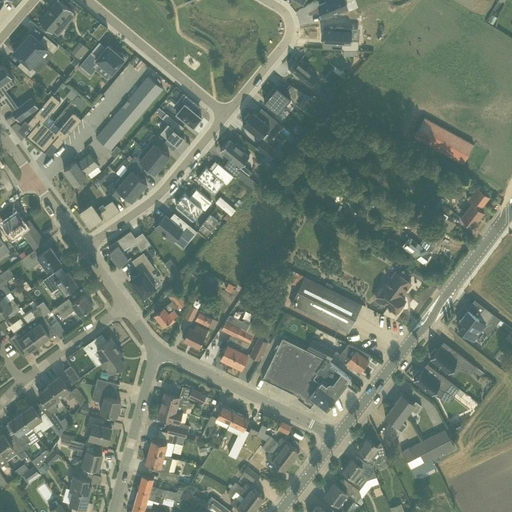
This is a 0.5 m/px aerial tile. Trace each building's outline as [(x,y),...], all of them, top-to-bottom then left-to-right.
[(60,0),(56,0),(39,21),(52,32),(53,30),(58,35),(66,25),(61,20),(71,9),(60,0)] [(322,4),(315,6),(319,17),(326,15),(327,19),(336,16),(335,14),(343,12),(341,6),(348,3),(346,0),(333,0),(332,0),(324,0),(321,1),(322,4)] [(90,32),(98,38),(106,27),(98,21),(90,32)] [(323,29),(323,39),(332,40),(332,42),(341,43),(340,49),(357,50),(358,39),(350,38),(350,30),(343,29),(343,27),(332,26),(332,29),(323,28),(323,29)] [(30,31),(21,41),(39,56),(43,52),(47,47),(48,48),(52,51),(55,48),(57,45),(44,34),(39,39),(30,31)] [(37,58),(39,56),(21,41),(13,51),(22,59),(17,65),(31,76),(34,73),(36,70),(31,66),(37,58)] [(80,59),(89,48),(80,41),(71,51),(80,59)] [(120,51),(119,51),(118,52),(113,48),(108,44),(106,46),(98,55),(93,51),(92,50),(79,66),(90,75),(95,69),(100,62),(112,72),(113,71),(117,66),(119,67),(123,62),(127,57),(120,51)] [(334,75),(346,59),(333,49),(321,65),(334,75)] [(288,67),(309,85),(315,78),(317,76),(296,58),(288,67)] [(2,107),(2,106),(11,100),(0,85),(0,84),(12,75),(4,64),(0,66),(0,104),(2,107)] [(163,88),(147,75),(95,136),(111,149),(163,88)] [(264,101),(278,113),(290,98),(302,108),(312,96),(291,84),(285,92),(283,91),(277,86),(264,101)] [(322,84),(316,91),(323,96),(328,90),(322,84)] [(27,135),(36,143),(48,128),(42,123),(62,99),(54,91),(28,121),(34,126),(27,135)] [(194,100),(184,92),(176,102),(181,106),(176,112),(190,123),(190,124),(193,127),(199,121),(198,120),(201,116),(189,106),(194,100)] [(31,96),(12,110),(19,120),(38,106),(31,96)] [(55,133),(48,128),(36,143),(45,150),(52,142),(58,146),(84,116),(75,109),(55,133)] [(268,115),(263,121),(256,115),(252,111),(249,115),(248,114),(243,119),(244,120),(241,124),(258,138),(259,137),(265,130),(272,136),(281,126),(268,115)] [(163,118),(169,123),(161,131),(163,133),(162,134),(167,138),(168,137),(178,146),(185,137),(181,134),(182,133),(181,132),(185,127),(167,113),(163,118)] [(463,163),(473,144),(424,117),(414,136),(463,163)] [(150,140),(144,148),(163,164),(168,158),(167,157),(169,154),(159,146),(163,141),(153,133),(149,138),(150,140)] [(256,185),(247,178),(249,175),(252,171),(242,163),(249,155),(243,150),(244,148),(237,142),(235,144),(229,138),(220,149),(230,157),(224,164),(254,189),(258,183),(258,184),(256,185)] [(261,140),(255,148),(270,160),(276,152),(266,144),(261,139),(261,140)] [(117,145),(112,150),(116,154),(121,148),(117,145)] [(338,154),(340,150),(334,147),(327,160),(337,166),(342,156),(338,154)] [(159,170),(163,164),(144,148),(137,156),(135,155),(130,160),(140,168),(144,163),(155,172),(157,169),(159,170)] [(77,163),(75,161),(64,169),(75,184),(86,175),(85,174),(99,164),(91,153),(77,163)] [(136,173),(140,168),(130,160),(126,166),(127,167),(121,175),(140,192),(145,186),(144,185),(146,182),(136,173)] [(227,184),(234,175),(218,162),(211,170),(206,166),(196,178),(215,193),(224,181),(227,184)] [(136,197),(140,192),(121,175),(114,184),(111,181),(106,187),(117,196),(121,191),(132,199),(134,196),(136,197)] [(471,203),(460,217),(472,227),(484,211),(480,208),(489,196),(477,187),(468,200),(471,203)] [(175,204),(193,219),(202,208),(205,210),(212,201),(196,188),(189,196),(185,192),(175,204)] [(236,206),(220,193),(216,199),(231,212),(236,206)] [(438,195),(432,203),(438,207),(444,199),(438,195)] [(87,225),(88,224),(90,226),(95,222),(98,226),(120,210),(112,200),(104,205),(106,208),(99,213),(96,208),(92,202),(79,211),(88,224),(87,224),(87,225)] [(443,212),(436,223),(441,226),(446,218),(448,215),(443,212)] [(45,242),(42,238),(29,219),(24,223),(16,213),(3,222),(13,235),(21,229),(35,249),(36,248),(45,242)] [(163,231),(162,232),(164,234),(165,233),(173,239),(179,232),(188,240),(197,230),(177,214),(172,220),(169,217),(165,214),(155,225),(163,231)] [(200,230),(209,237),(221,224),(212,216),(200,230)] [(113,247),(110,249),(109,250),(114,258),(112,259),(117,265),(118,264),(119,265),(128,258),(122,250),(135,241),(141,249),(150,243),(142,231),(135,237),(130,230),(111,244),(113,247)] [(414,239),(407,248),(425,262),(432,252),(431,252),(437,243),(428,235),(421,244),(414,239)] [(0,273),(3,272),(0,267),(0,256),(9,250),(0,237),(0,273)] [(35,249),(27,255),(21,259),(28,269),(34,265),(41,260),(47,269),(49,268),(60,260),(50,246),(40,253),(36,248),(35,249)] [(155,274),(151,269),(155,267),(144,251),(132,259),(140,271),(131,277),(134,282),(138,287),(135,289),(141,296),(156,286),(150,277),(155,274)] [(189,263),(176,278),(184,285),(197,270),(189,263)] [(0,298),(2,297),(3,296),(11,290),(7,285),(7,280),(14,274),(9,267),(3,272),(0,273),(0,298)] [(295,284),(300,274),(285,267),(280,277),(295,284)] [(57,298),(61,303),(69,297),(65,293),(78,284),(68,271),(57,279),(53,272),(43,280),(52,292),(60,286),(65,293),(57,298)] [(385,283),(375,296),(396,312),(405,299),(401,295),(411,282),(396,271),(386,284),(385,283)] [(304,276),(291,303),(348,331),(361,304),(304,276)] [(172,300),(163,307),(154,314),(163,325),(167,322),(169,324),(175,320),(173,317),(177,314),(173,310),(178,306),(179,308),(186,302),(172,285),(165,291),(172,300)] [(56,306),(60,312),(64,317),(75,308),(80,314),(93,305),(84,293),(72,302),(69,297),(61,303),(56,306)] [(2,297),(0,298),(0,315),(6,311),(10,316),(20,309),(13,298),(8,302),(3,296),(2,297)] [(251,297),(250,299),(249,302),(250,307),(256,309),(259,301),(251,297)] [(468,309),(459,320),(463,323),(458,329),(473,339),(493,313),(475,299),(468,309)] [(50,310),(47,304),(39,310),(42,314),(43,315),(50,310)] [(190,305),(184,316),(192,320),(198,309),(190,305)] [(43,315),(42,314),(39,310),(38,307),(32,311),(35,316),(25,323),(39,343),(50,335),(46,330),(51,326),(43,315)] [(199,312),(195,320),(208,327),(212,318),(199,312)] [(20,318),(8,324),(12,330),(23,323),(20,318)] [(221,357),(231,362),(247,330),(240,327),(241,326),(226,319),(221,329),(231,334),(230,336),(230,335),(226,342),(228,343),(221,357)] [(15,333),(10,337),(23,355),(39,343),(25,323),(14,331),(15,333)] [(247,330),(231,362),(241,367),(248,353),(244,351),(249,342),(253,333),(256,327),(256,326),(250,323),(249,324),(250,324),(247,330)] [(194,329),(189,327),(183,339),(199,347),(207,329),(196,324),(194,329)] [(61,326),(58,332),(62,335),(66,329),(61,326)] [(258,337),(249,355),(259,359),(268,341),(258,337)] [(348,376),(339,369),(326,358),(282,337),(262,378),(297,395),(297,396),(298,395),(305,401),(309,395),(326,408),(345,383),(344,382),(345,379),(348,379),(348,377),(348,376)] [(111,338),(97,348),(91,352),(99,364),(119,349),(111,338)] [(334,350),(312,339),(308,347),(330,358),(334,350)] [(348,343),(339,354),(340,357),(353,367),(354,366),(360,370),(368,359),(367,358),(370,353),(348,343)] [(430,357),(449,372),(454,365),(470,373),(476,366),(452,347),(447,353),(445,354),(445,352),(438,347),(436,349),(435,348),(430,354),(432,355),(430,357)] [(102,369),(106,366),(111,372),(124,363),(119,356),(122,354),(119,349),(99,364),(102,369)] [(74,382),(80,377),(71,365),(64,369),(74,382)] [(413,379),(432,393),(437,386),(454,395),(459,387),(435,369),(430,375),(428,376),(428,373),(422,368),(420,371),(418,369),(413,375),(415,377),(413,379)] [(71,390),(69,388),(60,375),(48,383),(49,385),(58,396),(64,392),(69,399),(74,395),(81,404),(85,398),(77,386),(71,390)] [(97,377),(95,385),(100,386),(108,388),(115,390),(117,382),(97,377)] [(59,431),(63,428),(58,422),(60,420),(54,412),(58,409),(54,402),(59,398),(58,396),(49,385),(38,393),(50,408),(45,412),(52,423),(59,431)] [(100,386),(95,385),(92,399),(103,402),(101,411),(116,416),(121,400),(106,396),(108,388),(100,386)] [(192,388),(189,396),(202,403),(206,395),(192,388)] [(186,412),(186,408),(189,399),(164,392),(161,405),(182,411),(186,412)] [(393,405),(405,414),(410,408),(416,413),(421,405),(415,401),(414,403),(401,393),(393,405)] [(43,410),(39,413),(32,404),(21,412),(37,434),(39,437),(46,433),(43,429),(50,425),(59,437),(61,434),(59,431),(52,423),(45,412),(43,410)] [(88,413),(90,406),(82,404),(80,411),(88,413)] [(217,416),(230,422),(236,411),(223,404),(217,416)] [(182,411),(161,405),(158,417),(172,421),(172,424),(186,427),(188,428),(189,425),(180,422),(181,416),(182,411)] [(405,414),(393,405),(385,415),(397,424),(395,427),(401,431),(406,425),(400,420),(405,414)] [(236,411),(230,422),(230,423),(243,429),(249,417),(236,411)] [(9,420),(10,421),(17,431),(13,434),(21,446),(23,449),(39,437),(37,434),(21,412),(9,420)] [(91,428),(89,437),(107,442),(111,426),(102,424),(104,418),(89,415),(86,427),(91,428)] [(210,415),(206,424),(212,427),(217,418),(210,415)] [(461,429),(463,428),(462,427),(459,420),(449,425),(454,433),(461,429)] [(291,426),(282,421),(278,429),(287,434),(291,426)] [(178,434),(178,435),(182,436),(182,435),(185,436),(186,437),(186,436),(188,428),(186,427),(172,424),(169,423),(167,431),(171,432),(178,434)] [(266,441),(292,460),(299,450),(281,436),(277,442),(275,440),(276,439),(270,435),(265,433),(266,426),(262,424),(259,430),(256,435),(266,440),(266,441)] [(256,435),(259,430),(251,426),(249,431),(256,435)] [(445,429),(423,440),(432,459),(454,447),(445,429)] [(0,435),(0,451),(7,461),(8,461),(7,459),(16,452),(17,453),(21,459),(27,455),(23,449),(21,446),(13,434),(8,438),(4,433),(0,435)] [(164,454),(168,439),(158,436),(156,440),(152,439),(148,451),(164,455),(164,454)] [(69,447),(78,449),(76,453),(85,456),(83,464),(98,468),(102,453),(92,450),(94,444),(74,439),(62,437),(61,442),(69,444),(69,447)] [(359,449),(368,457),(369,457),(376,462),(382,455),(387,458),(388,456),(381,441),(377,445),(368,438),(359,449)] [(432,459),(423,440),(401,451),(411,469),(432,459)] [(292,460),(266,441),(262,446),(267,450),(267,449),(270,451),(266,457),(284,470),(292,460)] [(52,447),(49,451),(45,458),(44,458),(49,463),(54,458),(49,453),(54,449),(59,454),(59,453),(57,452),(52,447)] [(214,448),(208,455),(217,463),(223,456),(214,448)] [(164,455),(148,451),(145,462),(150,464),(149,468),(159,471),(158,475),(163,476),(177,480),(179,474),(174,472),(177,458),(164,454),(164,455)] [(247,458),(244,462),(261,474),(266,467),(260,463),(264,457),(257,452),(251,461),(247,458)] [(37,457),(32,461),(37,467),(42,463),(37,457)] [(366,461),(362,466),(352,458),(343,470),(353,478),(351,480),(360,487),(366,479),(376,476),(373,467),(366,461)] [(45,463),(38,468),(42,473),(49,468),(45,463)] [(244,463),(239,470),(242,473),(247,466),(244,463)] [(40,474),(34,465),(28,469),(34,478),(40,474)] [(260,475),(247,466),(242,473),(255,482),(260,475)] [(70,488),(73,488),(92,493),(94,485),(92,485),(95,474),(75,469),(74,474),(73,474),(70,488)] [(142,474),(138,488),(149,492),(175,499),(181,501),(187,490),(184,488),(174,491),(166,489),(152,484),(154,477),(142,474)] [(355,502),(361,495),(359,489),(345,478),(338,486),(334,482),(330,488),(327,487),(324,491),(326,493),(325,494),(333,500),(346,509),(353,500),(355,502)] [(230,488),(231,487),(236,491),(240,485),(235,481),(233,484),(231,483),(230,482),(227,486),(230,488)] [(236,491),(257,506),(264,496),(247,482),(243,487),(240,485),(236,491)] [(196,487),(190,484),(187,490),(193,493),(196,487)] [(236,491),(231,487),(230,488),(227,493),(232,496),(236,491)] [(89,501),(92,493),(73,488),(69,502),(73,503),(71,511),(74,511),(89,511),(92,502),(89,501)] [(138,488),(134,503),(145,506),(148,498),(173,505),(175,499),(149,492),(138,488)] [(236,497),(231,503),(243,511),(252,511),(257,506),(236,491),(233,495),(236,497)] [(215,498),(212,502),(209,505),(219,511),(232,511),(225,506),(215,498)] [(50,510),(51,511),(66,511),(60,503),(50,510)] [(165,511),(145,506),(134,503),(131,510),(129,510),(128,511),(165,511)] [(390,507),(391,511),(404,511),(401,503),(390,507)]
